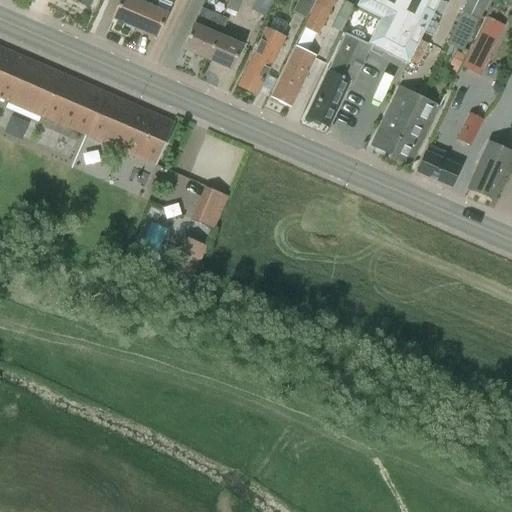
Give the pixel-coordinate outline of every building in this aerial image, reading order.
[(144,4),(135,0),(119,0),(112,19),(134,28),(144,4)] [(146,5),(144,4),(134,28),(156,38),(171,3),(163,0),(158,0),(155,8),(146,5)] [(273,0),(254,0),(250,10),(265,18),(273,0)] [(297,0),(292,12),(306,19),(315,0),(297,0)] [(334,0),(316,0),(303,28),(318,36),(334,0)] [(358,0),(355,6),(380,19),(366,44),(407,65),(439,0),(358,0)] [(489,0),(469,0),(464,12),(448,43),(464,51),(489,0)] [(344,1),(333,23),(343,28),(354,6),(344,1)] [(209,43),(220,16),(201,8),(183,48),(207,58),(213,45),(209,43)] [(227,19),(220,16),(209,43),(213,45),(207,58),(231,68),(241,46),(220,37),(227,19)] [(284,38),(266,30),(239,87),(256,94),(281,44),(284,38)] [(345,35),(306,116),(329,128),(349,84),(352,86),(359,69),(370,47),(370,46),(362,43),(364,39),(363,35),(355,31),(351,33),(350,37),(345,35)] [(479,36),(462,70),(479,79),(496,44),(479,36)] [(85,138),(104,95),(96,92),(97,90),(0,47),(0,98),(85,135),(84,137),(85,138)] [(315,56),(297,47),(271,97),(290,107),(315,56)] [(454,78),(464,58),(456,53),(449,66),(453,68),(449,75),(454,78)] [(393,156),(422,98),(400,87),(371,145),(393,156)] [(174,125),(104,95),(85,138),(156,168),(174,125)] [(439,107),(422,98),(393,156),(410,165),(439,107)] [(482,121),(469,114),(456,140),(470,146),(482,121)] [(511,155),(511,153),(489,143),(469,188),(492,199),(511,155)] [(448,155),(428,146),(417,171),(451,185),(459,167),(445,161),(448,155)] [(178,179),(174,193),(198,200),(202,185),(178,179)] [(228,197),(204,187),(190,220),(214,230),(228,197)] [(167,274),(187,280),(197,244),(177,238),(167,274)]
